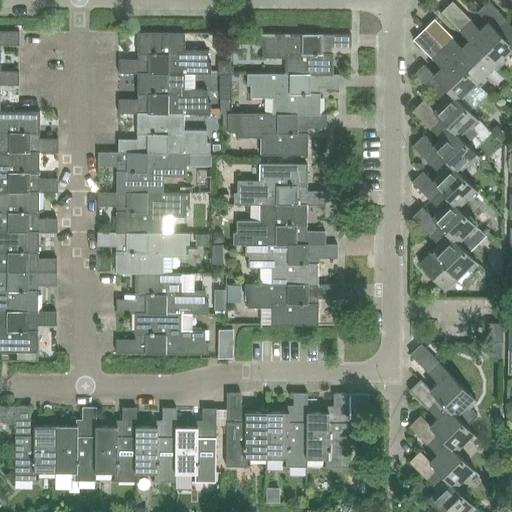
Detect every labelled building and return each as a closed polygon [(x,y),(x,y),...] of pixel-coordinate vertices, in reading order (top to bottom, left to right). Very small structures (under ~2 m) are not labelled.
[(467,23),(470,20),(451,1),(440,11),(468,39),(494,64),(493,65),(495,67),(503,60),(501,57),(511,47),(486,21),(486,22),(476,32),(467,23)] [(503,23),(506,20),(487,1),(476,12),(486,22),(486,21),(511,47),(511,48),(511,31),(511,32),(503,23)] [(449,40),(452,38),(433,19),(423,29),(478,84),(485,77),(483,74),(493,65),(494,64),(468,39),(458,49),(449,40)] [(470,92),(478,84),(423,29),(412,39),(431,58),(434,55),(443,64),(432,74),(467,109),(474,101),(475,97),(470,92)] [(0,44),(18,45),(18,32),(18,31),(0,30),(0,44)] [(183,50),(184,34),(184,33),(137,32),(137,59),(118,59),(118,73),(137,73),(183,73),(183,74),(210,74),(210,62),(206,62),(207,50),(183,50)] [(258,34),(258,45),(262,45),(262,57),(285,58),(284,74),(331,75),(331,74),(331,48),(350,48),(350,34),(258,33),(258,34)] [(477,120),(467,109),(432,74),(422,64),(412,75),(431,94),(434,91),(442,100),(432,110),(431,110),(457,135),(467,125),(469,128),(477,120)] [(0,84),(18,85),(18,71),(0,70),(0,84)] [(183,90),(183,74),(183,73),(137,73),(136,99),(118,99),(118,113),(136,113),(183,113),(210,114),(210,102),(206,102),(207,90),(183,90)] [(276,73),(276,74),(246,73),(246,85),(249,85),(249,97),(272,98),(272,113),(272,114),(319,115),(319,114),(319,88),(338,88),(338,74),(331,74),(331,75),(284,74),(276,73)] [(431,110),(432,110),(422,100),(411,110),(430,130),(433,127),(442,135),(431,145),(457,171),(467,161),(469,164),(477,156),(457,135),(431,110)] [(39,111),(17,111),(0,110),(0,151),(38,152),(57,152),(57,138),(38,138),(39,111)] [(183,130),(183,113),(136,113),(136,139),(117,139),(117,152),(189,153),(189,154),(209,154),(209,142),(206,142),(206,130),(183,130)] [(272,113),(234,113),(227,113),(226,132),(237,132),(237,137),(260,138),(260,155),(306,155),(307,128),(325,128),(325,114),(319,114),(319,115),(272,114),(272,113)] [(457,171),(431,145),(422,135),(411,146),(430,165),(433,162),(441,171),(431,181),(457,207),(466,197),(469,199),(477,191),(457,171)] [(38,178),(38,152),(0,151),(0,191),(38,192),(57,192),(57,178),(38,178)] [(189,153),(117,152),(97,152),(97,166),(115,166),(115,192),(162,193),(162,192),(162,176),(185,176),(185,164),(189,164),(189,154),(189,153)] [(325,205),(325,191),(306,191),(306,164),(259,163),(259,181),(236,180),(236,193),(233,193),(233,204),(259,205),(259,204),(306,205),(325,205)] [(477,227),(457,207),(431,181),(421,171),(411,182),(429,201),(432,198),(441,207),(431,216),(456,242),(466,232),(469,235),(477,227)] [(38,218),(38,192),(0,191),(0,231),(37,232),(56,232),(56,218),(38,218)] [(115,192),(97,191),(97,205),(115,206),(115,232),(161,232),(162,216),(185,216),(185,204),(188,204),(188,192),(162,192),(162,193),(115,192)] [(306,231),(306,205),(259,204),(259,205),(259,220),(236,220),(236,232),(232,232),(232,244),(244,244),(324,244),(324,231),(306,231)] [(476,263),(456,242),(431,216),(421,207),(410,217),(429,237),(432,234),(441,242),(418,265),(443,290),(465,268),(468,271),(476,263)] [(37,258),(37,232),(0,231),(0,271),(56,272),(56,258),(37,258)] [(115,232),(96,232),(96,246),(115,246),(115,273),(134,273),(161,273),(161,272),(161,256),(184,256),(184,244),(188,244),(188,232),(161,232),(115,232)] [(336,244),(324,244),(244,244),(244,255),(247,255),(247,267),(270,268),(270,283),(270,284),(317,285),(317,284),(318,258),(336,258),(336,244)] [(56,285),(56,272),(0,271),(0,311),(37,312),(37,311),(37,285),(56,285)] [(181,313),(181,314),(207,314),(208,302),(204,302),(204,290),(181,290),(181,272),(161,272),(161,273),(134,273),(134,299),(116,299),(116,313),(134,313),(181,313)] [(270,284),(270,283),(244,283),(243,295),(247,295),(247,307),(270,307),(270,324),(317,325),(317,298),(336,298),(336,284),(317,284),(317,285),(270,284)] [(0,311),(0,351),(17,352),(17,360),(36,360),(37,325),(55,325),(55,311),(37,311),(37,312),(0,311)] [(181,330),(181,314),(181,313),(134,313),(134,339),(115,339),(115,353),(207,354),(207,342),(204,342),(204,330),(181,330)] [(501,341),(501,323),(487,323),(487,341),(501,341)] [(218,329),(218,358),(233,358),(233,330),(218,329)] [(454,415),(464,405),(466,407),(474,399),(420,344),(409,355),(428,374),(430,371),(439,380),(429,389),(429,390),(454,415)] [(429,390),(429,389),(419,380),(408,390),(427,409),(430,407),(438,415),(429,425),(428,425),(454,451),(464,441),(466,443),(474,435),(454,415),(429,390)] [(214,401),(214,386),(198,386),(198,401),(214,401)] [(239,411),(240,392),(226,392),(225,466),(249,466),(249,458),(266,458),(266,411),(239,411)] [(306,412),(307,394),(307,393),(293,393),(292,411),(266,411),(266,458),(282,458),(282,466),(306,467),(306,458),(305,458),(306,412)] [(346,467),(347,394),(333,393),(333,412),(306,412),(305,458),(306,458),(322,458),(322,467),(346,467)] [(28,425),(28,407),(28,406),(14,406),(14,479),(38,480),(38,471),(54,471),(55,425),(28,425)] [(95,425),(96,408),(96,407),(82,407),(81,425),(55,425),(54,471),(71,471),(71,480),(95,481),(95,472),(94,472),(95,426),(95,425)] [(135,426),(136,408),(136,407),(121,407),(121,426),(95,425),(95,426),(94,472),(95,472),(111,472),(111,481),(135,481),(135,473),(134,473),(135,426)] [(175,482),(175,473),(175,426),(175,408),(162,408),(161,426),(135,426),(134,473),(135,473),(151,473),(151,481),(175,482)] [(215,482),(215,409),(215,408),(201,408),(201,426),(175,426),(175,473),(191,473),(191,482),(215,482)] [(428,425),(429,425),(419,415),(408,426),(427,445),(430,443),(438,451),(428,461),(453,486),(463,476),(466,479),(474,471),(454,451),(428,425)] [(453,486),(428,461),(418,451),(408,461),(427,480),(429,478),(438,486),(427,497),(434,504),(425,511),(462,511),(463,511),(467,511),(473,507),(453,486)]
